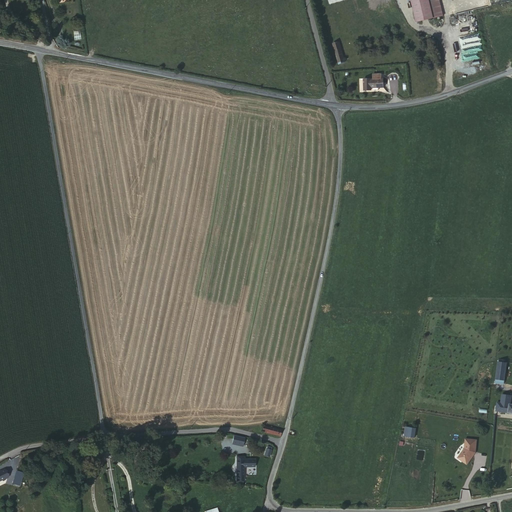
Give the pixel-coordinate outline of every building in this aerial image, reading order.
[(412,0),(417,21),(424,20),(418,0),(412,0)] [(418,0),(424,20),(442,16),(438,0),(418,0)] [(338,41),(332,44),(338,63),(344,61),(338,41)] [(363,80),(363,91),(370,90),(370,88),(383,88),(382,79),(380,79),(380,74),(372,75),(372,79),(363,80)] [(503,383),(506,361),(499,360),(496,381),(503,383)] [(492,412),(500,413),(501,405),(496,404),(496,407),(492,407),(492,412)] [(282,430),(264,426),(261,432),(280,437),(282,430)] [(476,440),(465,439),(464,448),(457,458),(466,464),(472,456),(475,451),(476,440)] [(266,449),(264,456),(270,458),(272,451),(266,449)] [(245,453),(238,453),(239,477),(246,477),(246,463),(256,463),(256,456),(245,456),(245,453)]
